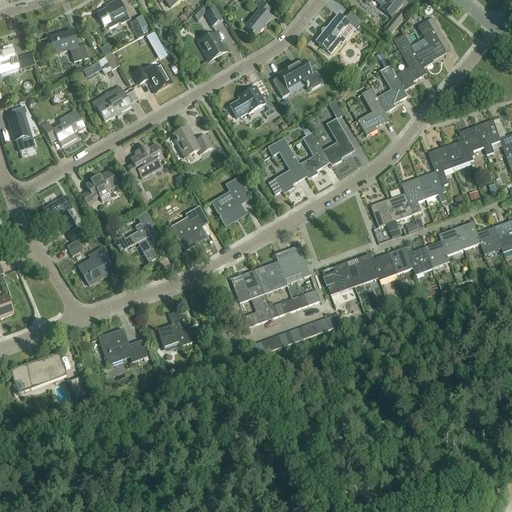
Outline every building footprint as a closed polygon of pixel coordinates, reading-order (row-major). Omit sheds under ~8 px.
[(163,0),(169,9),(183,1),(182,0),(163,0)] [(395,0),(361,0),(367,5),(371,0),(375,0),(382,6),(381,8),(392,17),(402,5),(395,0)] [(128,22),(126,17),(118,1),(106,7),(107,9),(96,15),(103,28),(106,27),(108,31),(120,25),(120,26),(128,22)] [(255,38),(270,19),(265,15),(269,10),(259,3),(255,9),(258,11),(244,29),(255,38)] [(211,28),(212,27),(222,22),(214,10),(204,15),(211,28)] [(349,26),(354,30),(356,32),(362,23),(350,13),(343,21),(337,16),(324,31),(323,30),(322,30),(320,32),(320,33),(321,34),(314,42),(330,56),(340,43),(342,44),(344,41),(340,36),(349,26)] [(389,35),(402,20),(396,15),(383,30),(389,35)] [(144,37),(135,21),(129,24),(138,41),(144,37)] [(414,55),(423,71),(433,65),(431,62),(445,54),(428,23),(418,29),(428,47),(414,55)] [(74,64),(87,60),(83,46),(76,48),(71,32),(48,39),(53,57),(70,52),(74,64)] [(216,34),(215,35),(197,45),(208,65),(227,54),(216,34)] [(426,77),(423,71),(414,55),(403,36),(394,41),(410,69),(396,77),(404,93),(415,87),(413,84),(426,77)] [(0,74),(18,69),(19,73),(35,68),(31,55),(16,59),(13,49),(0,52),(0,74)] [(104,59),(111,72),(119,68),(111,55),(104,59)] [(299,83),(305,93),(319,85),(312,74),(310,75),(307,69),(305,70),(301,64),(291,70),(291,69),(276,77),(275,78),(276,80),(269,84),(278,100),(285,96),(283,92),(299,83)] [(154,95),(172,85),(161,66),(161,67),(161,68),(146,77),(142,69),(131,75),(138,87),(147,82),(154,95)] [(408,99),(404,93),(396,77),(390,67),(380,72),(391,91),(376,100),(386,115),(396,110),(394,107),(408,99)] [(358,95),(367,91),(362,82),(354,86),(358,95)] [(121,113),(130,108),(119,88),(116,90),(115,90),(99,99),(99,100),(91,104),(95,111),(97,110),(104,123),(115,117),(117,119),(122,116),(121,113)] [(238,99),(239,101),(230,106),(238,120),(247,115),(265,105),(268,111),(263,114),(266,120),(276,114),(273,108),(268,99),(263,102),(255,89),(238,99)] [(386,115),(376,100),(371,90),(361,95),(372,114),(358,122),(367,138),(377,132),(375,129),(389,121),(386,115)] [(323,107),(326,117),(334,114),(335,119),(343,116),(337,102),(323,107)] [(12,118),(6,120),(13,143),(15,142),(17,147),(32,143),(26,126),(25,126),(22,116),(27,115),(25,108),(11,112),(12,118)] [(78,135),(86,130),(75,112),(58,122),(61,127),(53,132),(47,122),(40,126),(52,147),(53,147),(51,143),(57,140),(61,148),(77,139),(74,135),(77,133),(78,135)] [(322,152),(329,166),(331,168),(341,161),(340,159),(354,151),(336,120),(326,126),(336,144),(322,152)] [(501,144),(500,141),(495,126),(493,122),(476,129),(484,150),(486,157),(494,154),(492,147),(500,144),(501,144)] [(199,156),(211,149),(205,137),(195,142),(187,128),(172,136),(178,148),(177,149),(183,160),(197,152),(199,156)] [(473,154),(484,150),(476,129),(459,135),(462,143),(467,156),(468,156),(470,164),(474,162),(473,159),(475,158),(473,154)] [(322,152),(312,134),(302,140),(313,158),(299,165),(298,166),(306,180),(307,181),(317,175),(316,173),(329,166),(322,152)] [(511,136),(500,141),(501,144),(500,144),(507,163),(511,176),(511,175),(511,136)] [(298,166),(299,165),(284,139),(267,149),(272,157),(278,154),(289,172),(274,180),(267,185),(274,197),(281,192),(283,196),(293,190),(292,187),(306,180),(298,166)] [(470,164),(468,156),(467,156),(462,143),(446,149),(453,170),(470,164)] [(134,153),(136,156),(130,160),(133,165),(127,168),(133,179),(138,176),(141,180),(161,169),(157,163),(162,160),(154,146),(146,150),(145,147),(134,153)] [(435,174),(443,196),(447,194),(444,187),(448,185),(443,174),(453,170),(446,149),(428,155),(435,174)] [(101,203),(111,197),(108,192),(117,187),(109,172),(85,185),(89,192),(81,196),(88,207),(96,202),(95,200),(98,197),(101,203)] [(419,181),(426,202),(438,198),(441,205),(446,203),(443,196),(435,174),(419,181)] [(211,204),(225,229),(246,216),(240,205),(250,200),(238,179),(225,187),(227,191),(229,190),(230,192),(204,207),(204,208),(211,204)] [(410,208),(413,217),(422,214),(419,205),(426,202),(419,181),(402,187),(405,196),(409,208),(410,208)] [(148,200),(144,192),(138,195),(142,203),(148,200)] [(480,199),(478,192),(469,195),(471,202),(480,199)] [(413,217),(410,208),(409,208),(405,196),(388,202),(396,223),(413,217)] [(64,231),(73,225),(66,213),(72,210),(64,197),(42,210),(49,223),(57,218),(64,231)] [(401,237),(396,223),(388,202),(371,209),(379,230),(386,227),(389,235),(390,235),(392,241),(401,237)] [(165,231),(170,228),(174,233),(184,252),(207,239),(200,227),(207,223),(208,225),(199,207),(188,213),(189,214),(190,213),(191,215),(164,231),(165,231)] [(157,237),(152,228),(154,226),(146,213),(136,219),(140,225),(134,228),(137,233),(124,241),(122,237),(116,241),(119,246),(116,248),(119,254),(123,252),(125,256),(129,254),(127,250),(136,244),(147,264),(155,259),(147,244),(152,241),(157,237)] [(417,231),(415,223),(406,227),(409,234),(417,231)] [(511,226),(511,224),(494,230),(502,250),(511,246),(511,226)] [(480,246),(477,236),(473,225),(456,231),(464,252),(480,246)] [(477,236),(480,246),(484,257),(502,250),(494,230),(477,236)] [(447,258),(464,252),(456,231),(439,238),(442,244),(447,258)] [(76,239),(72,233),(66,236),(70,243),(76,239)] [(83,253),(76,242),(66,248),(72,259),(75,257),(79,255),(83,253)] [(450,265),(447,258),(442,244),(425,250),(433,271),(450,265)] [(285,280),(302,274),(304,280),(311,277),(300,248),(276,257),(279,264),(285,280)] [(110,267),(100,249),(87,256),(90,260),(77,268),(88,287),(107,276),(104,271),(110,267)] [(396,277),(413,271),(413,270),(408,256),(406,250),(389,256),(396,277)] [(415,278),(433,271),(425,250),(408,256),(413,270),(413,271),(415,278)] [(360,266),(348,270),(355,289),(378,280),(379,280),(372,262),(370,256),(358,261),(360,266)] [(386,280),(396,277),(389,256),(372,262),(379,280),(378,280),(380,287),(387,284),(387,282),(386,280)] [(288,287),(285,280),(279,264),(256,272),(264,296),(288,287)] [(331,297),(355,289),(348,270),(347,265),(334,269),(336,274),(324,279),(331,297)] [(491,276),(489,270),(481,273),(483,278),(491,276)] [(269,309),(264,296),(256,272),(231,281),(238,301),(229,304),(231,309),(240,305),(240,304),(251,301),(256,314),(257,314),(263,312),(267,323),(273,321),(269,309)] [(310,294),(314,306),(320,303),(316,292),(310,294)] [(308,308),(314,306),(310,294),(304,297),(308,308)] [(0,299),(0,319),(12,315),(6,297),(0,299)] [(302,310),(308,308),(304,297),(298,299),(302,310)] [(296,312),(302,310),(298,299),(292,301),(296,312)] [(290,314),(296,312),(292,301),(286,303),(290,314)] [(284,316),(290,314),(286,303),(280,305),(284,316)] [(279,318),(284,316),(280,305),(275,307),(279,318)] [(273,321),(279,318),(275,307),(269,309),(273,321)] [(188,330),(197,327),(196,326),(183,331),(181,326),(186,324),(182,312),(169,316),(169,315),(168,315),(172,327),(157,332),(163,349),(178,343),(180,349),(193,344),(188,330)] [(261,325),(267,323),(263,312),(257,314),(261,325)] [(255,327),(261,325),(257,314),(256,314),(251,316),(255,327)] [(248,330),(255,327),(251,316),(244,318),(246,324),(248,330)] [(332,318),(336,330),(342,327),(338,316),(332,318)] [(330,332),(336,330),(332,318),(326,320),(330,332)] [(324,334),(330,332),(326,320),(320,323),(324,334)] [(318,336),(324,334),(320,323),(314,325),(318,336)] [(312,338),(318,336),(314,325),(308,327),(312,338)] [(306,340),(312,338),(308,327),(302,329),(306,340)] [(301,342),(306,340),(302,329),(296,331),(301,342)] [(142,343),(136,344),(128,347),(123,331),(97,340),(104,358),(107,366),(129,358),(131,365),(147,359),(142,343)] [(295,344),(301,342),(296,331),(291,333),(295,344)] [(289,347),(295,344),(291,333),(285,335),(289,347)] [(283,349),(289,347),(285,335),(279,338),(283,349)] [(277,351),(283,349),(279,338),(273,340),(277,351)] [(271,353),(277,351),(273,340),(267,342),(271,353)] [(265,355),(271,353),(267,342),(261,344),(265,355)] [(259,358),(265,355),(261,344),(255,346),(259,358)] [(30,389),(66,376),(58,354),(10,373),(19,395),(31,391),(30,389)] [(220,366),(207,371),(209,376),(222,372),(220,366)] [(82,378),(68,384),(79,412),(92,407),(82,378)]
